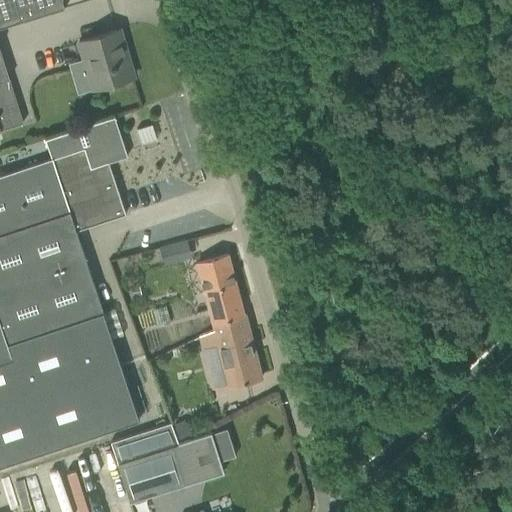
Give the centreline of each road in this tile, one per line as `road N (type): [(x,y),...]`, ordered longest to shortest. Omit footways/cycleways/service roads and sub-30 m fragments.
road 1 (unclassified): [(329,493),(161,0)]
road 2 (unclassified): [(329,493),(511,335)]
